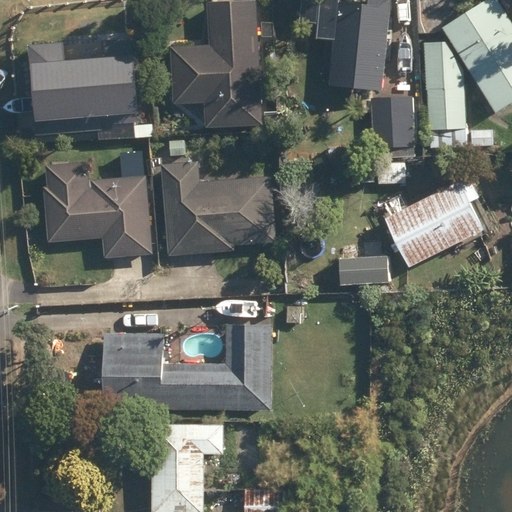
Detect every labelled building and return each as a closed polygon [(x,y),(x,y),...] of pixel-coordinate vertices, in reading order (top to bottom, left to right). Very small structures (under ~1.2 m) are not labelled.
[(328,87),(383,93),(391,0),(367,0),(367,7),(336,4),(328,87)] [(490,0),(443,31),(496,114),(511,104),(511,24),(496,0),(490,0)] [(205,104),(207,130),(264,127),(256,2),(206,5),(209,47),(171,49),(174,106),(205,104)] [(27,46),(35,138),(103,131),(102,127),(144,123),(137,38),(99,41),(102,60),(66,64),(64,43),(27,46)] [(427,90),(431,150),(470,147),(467,87),(427,90)] [(372,100),(375,151),(416,149),(414,99),(372,100)] [(329,149),(329,163),(350,162),(349,148),(329,149)] [(162,167),(168,258),(236,252),(235,248),(277,245),(272,178),(201,183),(200,163),(162,167)] [(104,240),(105,260),(155,256),(148,178),(89,183),(87,164),(45,168),(47,190),(45,190),(50,245),(104,240)] [(360,165),(360,183),(375,182),(374,164),(360,165)] [(378,165),(378,186),(406,185),(405,165),(378,165)] [(385,221),(410,269),(484,232),(469,204),(479,199),(469,179),(385,221)] [(395,255),(345,252),(344,282),(393,285),(395,255)] [(133,308),(133,329),(161,328),(161,307),(133,308)] [(286,322),(303,323),(304,308),(287,307),(286,322)] [(102,409),(273,409),(273,323),(227,323),(227,362),(162,362),(162,334),(102,334),(102,409)] [(151,511),(203,511),(204,469),(221,469),(221,452),(223,452),(223,421),(152,420),(151,511)] [(243,511),(285,511),(286,488),(244,487),(243,511)]
